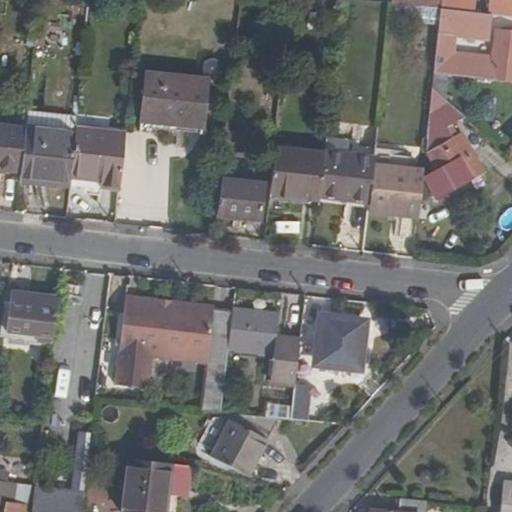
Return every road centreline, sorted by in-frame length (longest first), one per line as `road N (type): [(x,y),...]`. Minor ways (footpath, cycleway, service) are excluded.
road 1 (residential): [(0,237),(509,294)]
road 2 (tertiary): [(509,294),(311,511)]
